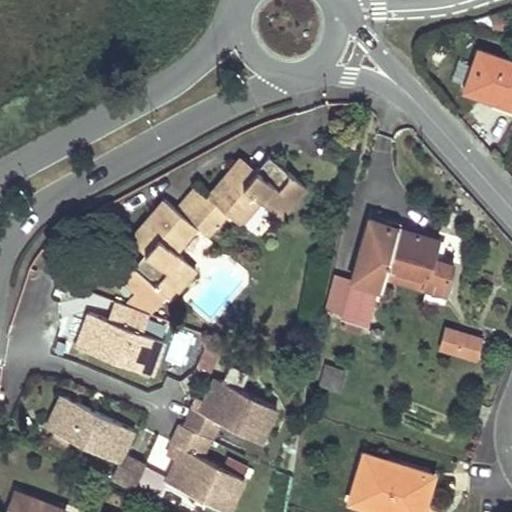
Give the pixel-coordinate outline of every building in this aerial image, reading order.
[(511,111),(511,61),(478,50),(464,90),(480,95),(479,101),(511,111)] [(235,164),(221,180),(207,196),(227,213),(240,223),(261,199),(280,215),(306,186),(269,155),(257,170),(251,176),(235,164)] [(235,164),(251,176),(257,170),(241,157),(235,164)] [(195,187),(186,199),(217,225),(227,213),(207,196),(195,187)] [(136,230),(144,237),(152,244),(146,252),(133,266),(170,298),(196,268),(177,251),(197,226),(177,210),(164,199),(136,230)] [(197,226),(208,236),(217,225),(186,199),(177,210),(197,226)] [(445,294),(450,279),(454,265),(432,258),(438,238),(370,217),(351,281),(338,276),(329,307),(343,312),(342,317),(362,323),(374,284),(380,286),(384,275),(445,294)] [(130,238),(146,252),(152,244),(144,237),(136,230),(130,238)] [(126,305),(115,301),(108,320),(119,324),(126,305)] [(152,315),(126,305),(119,324),(108,320),(94,314),(81,347),(156,375),(169,342),(145,333),(152,315)] [(456,350),(461,332),(447,328),(442,347),(456,350)] [(475,356),(478,346),(480,337),(461,332),(456,350),(475,356)] [(345,371),(337,369),(328,366),(322,384),(340,389),(345,371)] [(194,407),(185,426),(207,436),(213,438),(221,421),(264,441),(279,407),(216,377),(201,410),(194,407)] [(119,459),(134,428),(61,392),(46,424),(119,459)] [(185,426),(181,424),(177,431),(171,445),(166,456),(175,460),(167,477),(165,481),(228,510),(244,477),(199,455),(207,436),(185,426)] [(433,473),(399,463),(365,452),(350,500),(388,511),(410,511),(418,489),(428,493),(433,473)] [(146,464),(128,455),(125,461),(115,482),(133,490),(134,489),(145,466),(146,464)] [(119,459),(110,479),(115,482),(125,461),(119,459)] [(134,489),(156,499),(165,481),(167,477),(145,466),(134,489)] [(418,489),(410,511),(422,511),(428,493),(418,489)] [(64,511),(65,510),(41,501),(16,492),(8,511),(64,511)] [(329,499),(324,511),(340,511),(343,503),(329,499)]
